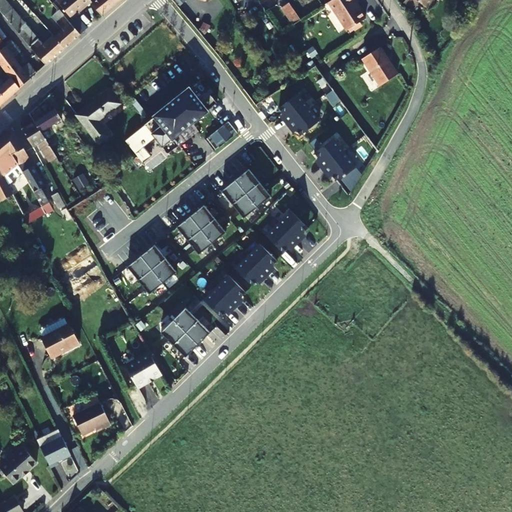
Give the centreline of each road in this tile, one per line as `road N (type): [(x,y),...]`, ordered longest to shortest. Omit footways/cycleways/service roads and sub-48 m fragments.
road 1 (residential): [(53,511),(339,230)]
road 2 (residential): [(262,131),(117,248)]
road 3 (tertiary): [(0,122),(138,0)]
road 4 (residential): [(262,131),(158,0)]
road 5 (residential): [(339,230),(262,131)]
